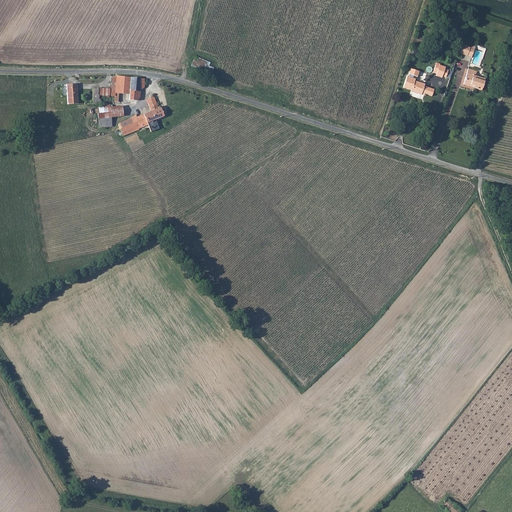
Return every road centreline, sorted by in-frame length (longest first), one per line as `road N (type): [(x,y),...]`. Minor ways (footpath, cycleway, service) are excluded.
road 1 (unclassified): [(0,71),(173,78),(511,182)]
road 2 (track): [(480,183),(373,318),(243,175)]
road 3 (track): [(301,119),(276,152),(167,226),(155,191),(112,134)]
road 4 (track): [(511,66),(478,173),(511,271)]
